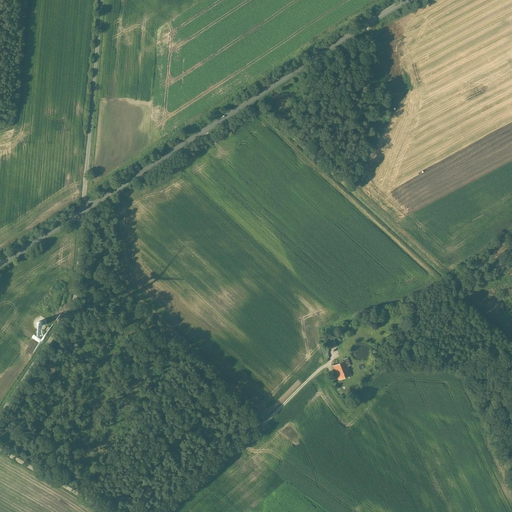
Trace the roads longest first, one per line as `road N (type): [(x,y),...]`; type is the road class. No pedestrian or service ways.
road 1 (unclassified): [(82,210),(407,0)]
road 2 (unclassified): [(0,414),(70,307),(82,210)]
road 3 (track): [(320,367),(161,511)]
road 4 (unclassified): [(82,210),(101,0)]
